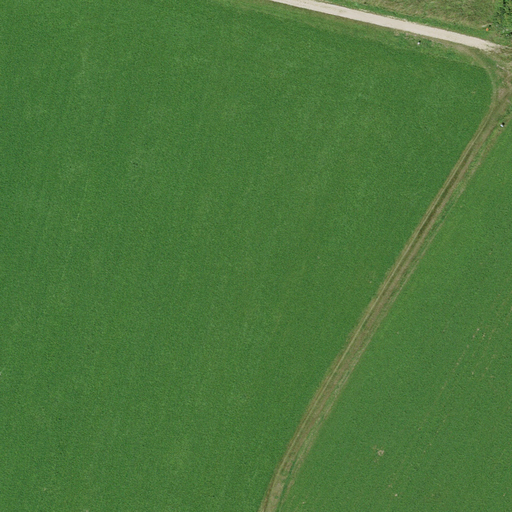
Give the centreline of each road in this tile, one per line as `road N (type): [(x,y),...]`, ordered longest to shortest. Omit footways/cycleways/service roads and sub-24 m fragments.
road 1 (track): [(511,77),(264,511)]
road 2 (track): [(303,0),(511,51)]
